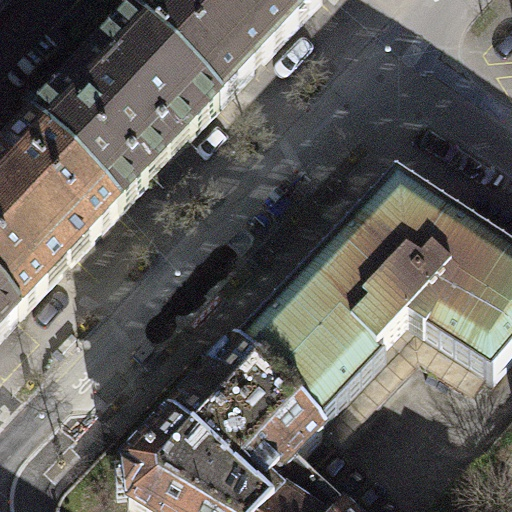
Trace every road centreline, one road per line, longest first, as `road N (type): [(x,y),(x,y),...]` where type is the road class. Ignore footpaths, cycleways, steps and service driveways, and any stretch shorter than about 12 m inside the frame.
road 1 (residential): [(397,61),(0,473)]
road 2 (residential): [(397,61),(511,143)]
